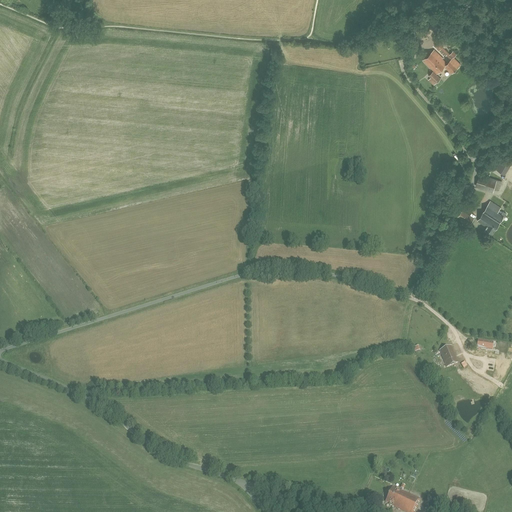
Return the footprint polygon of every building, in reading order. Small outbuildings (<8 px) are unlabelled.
[(454,17),(443,15),(441,23),(452,25),(454,17)] [(430,35),(430,23),(417,22),(417,35),(430,35)] [(452,73),(461,64),(453,57),(456,54),(453,51),(453,52),(452,51),(450,53),(451,54),(450,55),(438,43),(435,46),(437,48),(438,47),(449,57),(447,59),(449,61),(447,63),(443,59),(434,50),(424,61),(437,74),(445,66),(452,73)] [(429,75),(430,76),(431,77),(428,80),(434,85),(440,79),(433,71),(429,75)] [(465,197),(470,185),(458,181),(453,193),(465,197)] [(490,201),(478,221),(486,227),(485,229),(493,235),(504,216),(505,217),(507,214),(503,211),(501,214),(498,212),(501,207),(490,201)] [(458,217),(471,225),(474,218),(462,210),(458,217)] [(478,341),(477,348),(493,350),(494,343),(478,341)] [(449,346),(444,355),(454,361),(456,356),(459,358),(462,354),(449,346)] [(402,489),(401,491),(396,488),(396,489),(392,487),(390,492),(389,492),(387,496),(388,497),(385,502),(389,503),(388,504),(405,511),(414,511),(420,499),(403,491),(405,486),(402,485),(401,488),(402,489)]
